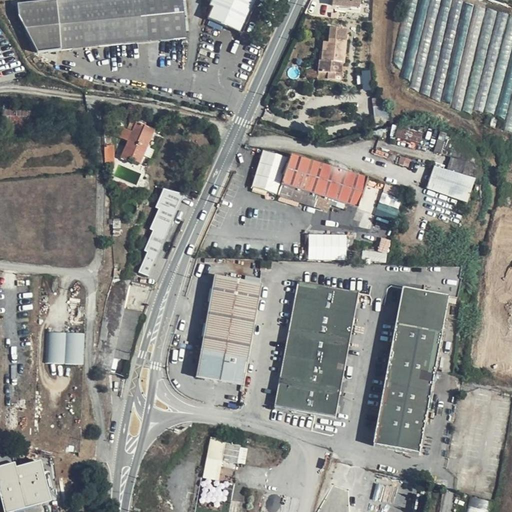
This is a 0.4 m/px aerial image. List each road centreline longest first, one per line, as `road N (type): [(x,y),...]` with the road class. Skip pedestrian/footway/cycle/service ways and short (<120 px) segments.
road 1 (secondary): [(297,0),(177,266)]
road 2 (secondary): [(177,266),(133,386),(119,511)]
road 3 (secondary): [(123,511),(177,266)]
